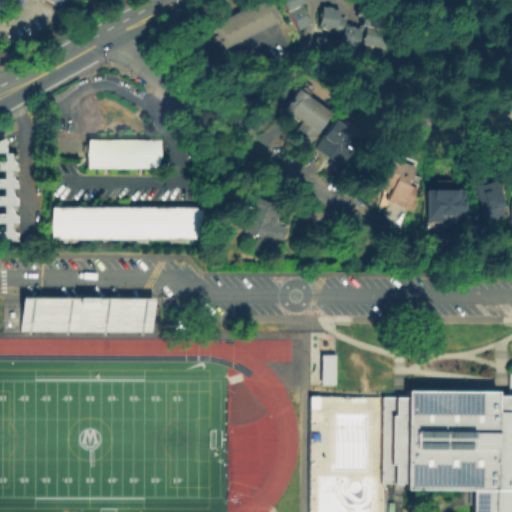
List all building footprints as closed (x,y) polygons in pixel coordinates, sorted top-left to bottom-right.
[(261,0),(272,20),(218,49),(206,27),(256,0),(261,0)] [(289,33),(270,0),(291,0),(306,24),(289,33)] [(362,48),(368,26),(360,24),(363,12),(356,10),(358,0),(384,0),(383,6),(395,10),(381,54),(362,48)] [(306,55),(311,38),(334,45),(338,35),(310,26),(317,6),(338,13),(337,17),(345,20),(343,25),(361,31),(352,56),(334,50),(330,63),(306,55)] [(306,147),(290,137),(300,123),(280,110),(294,89),(330,112),(306,147)] [(310,150),(329,123),(357,142),(338,170),(310,150)] [(151,169),(80,170),(79,141),(151,140),(151,169)] [(0,152),(10,153),(10,245),(0,245),(0,152)] [(398,204),(379,196),(380,192),(368,187),(379,161),(391,166),(393,161),(412,169),(398,204)] [(481,223),(469,187),(492,180),(504,215),(481,223)] [(465,192),(464,218),(456,218),(456,223),(451,223),(451,218),(443,218),(443,219),(428,219),(428,192),(465,192)] [(270,246),(238,234),(242,224),(236,222),(242,204),(247,206),(251,197),(277,207),(272,221),(285,226),(279,242),(273,240),(270,246)] [(183,208),(183,241),(42,242),(42,208),(183,208)] [(153,301),(153,331),(23,332),(23,303),(153,301)] [(332,354),(317,354),(318,384),(332,384),(332,354)] [(302,361),(302,384),(290,384),(290,361),(302,361)] [(511,511),(470,511),(470,500),(470,488),(401,488),(401,484),(388,484),(378,484),(378,397),(401,397),(401,387),(494,388),(494,395),(506,395),(506,371),(511,371),(511,511)] [(309,406),(309,394),(320,394),(319,407),(309,406)]
